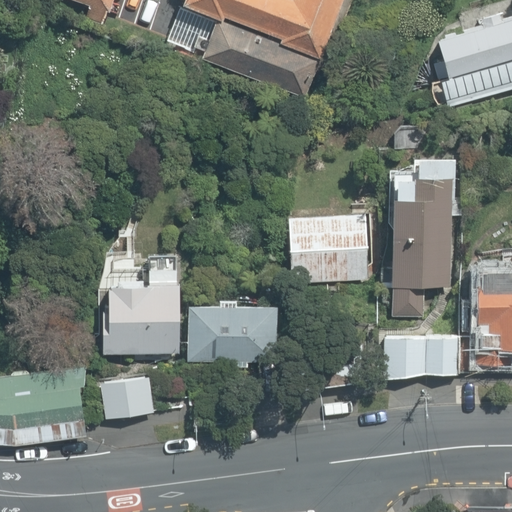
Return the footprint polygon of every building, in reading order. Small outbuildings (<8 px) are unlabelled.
[(108,0),(84,0),(86,1),(82,12),(103,18),(108,0)] [(340,0),(174,0),(174,4),(214,19),(318,59),(340,0)] [(485,22),(434,35),(443,72),(453,103),(511,85),(511,6),(481,13),(485,22)] [(303,97),(318,59),(214,19),(200,55),(303,97)] [(412,167),(389,168),(391,314),(426,313),(425,285),(454,284),(455,156),(414,157),(412,167)] [(366,215),(289,218),(292,284),(368,280),(366,215)] [(511,271),(473,271),(475,364),(508,364),(508,344),(511,344),(511,271)] [(180,286),(109,288),(109,312),(103,312),(104,354),(180,354),(180,286)] [(277,307),(189,307),(187,362),(277,363),(277,307)] [(363,381),(364,329),(328,329),(328,381),(363,381)] [(457,337),(381,333),(381,377),(420,371),(455,372),(457,337)] [(85,367),(0,377),(0,429),(14,430),(84,420),(81,388),(86,388),(85,367)] [(150,377),(101,383),(105,420),(154,414),(150,377)]
